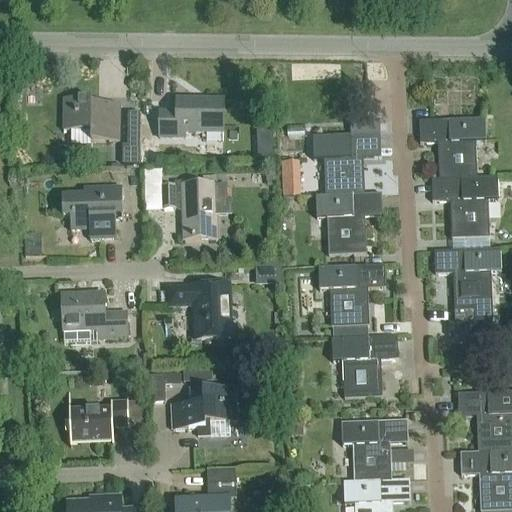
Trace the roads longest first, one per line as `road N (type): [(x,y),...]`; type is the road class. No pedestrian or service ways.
road 1 (residential): [(396,50),(0,42)]
road 2 (residential): [(396,50),(424,372)]
road 3 (residential): [(0,482),(168,478)]
road 4 (residential): [(0,282),(164,275)]
